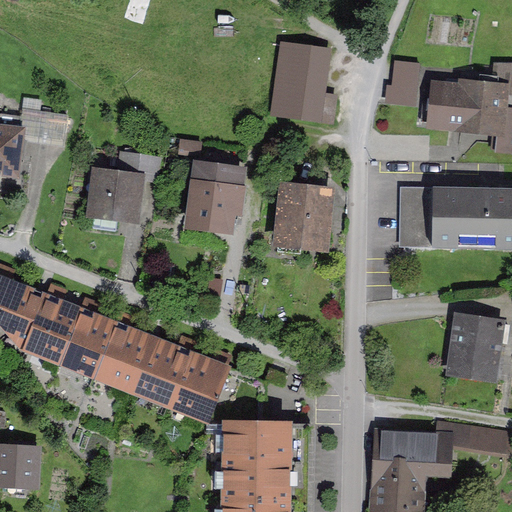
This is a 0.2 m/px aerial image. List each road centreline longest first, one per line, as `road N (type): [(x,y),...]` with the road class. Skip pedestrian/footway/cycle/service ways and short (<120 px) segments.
road 1 (residential): [(0,247),(351,381)]
road 2 (residential): [(380,62),(357,149),(351,381)]
road 3 (residential): [(351,381),(349,511)]
